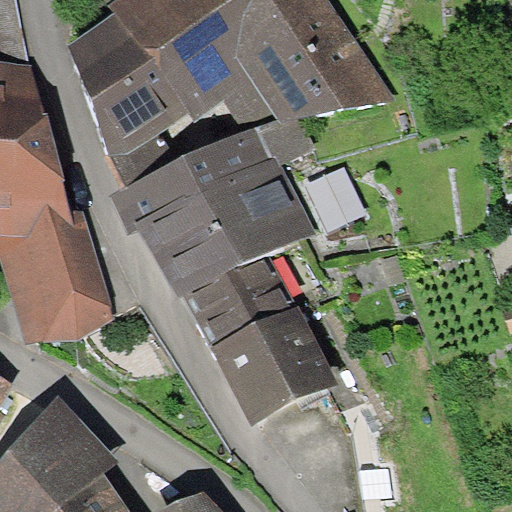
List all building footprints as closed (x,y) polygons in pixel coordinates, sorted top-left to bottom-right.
[(0,0),(0,61),(31,65),(16,0),(0,0)] [(114,0),(109,4),(114,11),(190,111),(197,120),(223,99),(244,131),(296,120),(395,97),(329,0),(114,0)] [(67,44),(107,160),(190,111),(114,11),(67,44)] [(0,255),(27,345),(115,319),(84,209),(74,212),(48,112),(45,112),(31,65),(0,61),(0,255)] [(190,111),(107,160),(122,189),(244,131),(223,99),(197,120),(190,111)] [(138,228),(178,297),(185,294),(270,252),(317,231),(282,162),(315,147),(296,120),(244,131),(122,189),(112,195),(130,233),(138,228)] [(344,166),(306,185),(330,232),(368,214),(344,166)] [(295,304),(270,252),(185,294),(212,347),(295,304)] [(295,304),(212,347),(252,424),(338,380),(298,303),(295,304)] [(0,374),(0,408),(15,385),(0,374)] [(117,462),(59,394),(0,465),(0,511),(131,511),(105,472),(117,462)] [(225,511),(205,490),(150,511),(225,511)]
